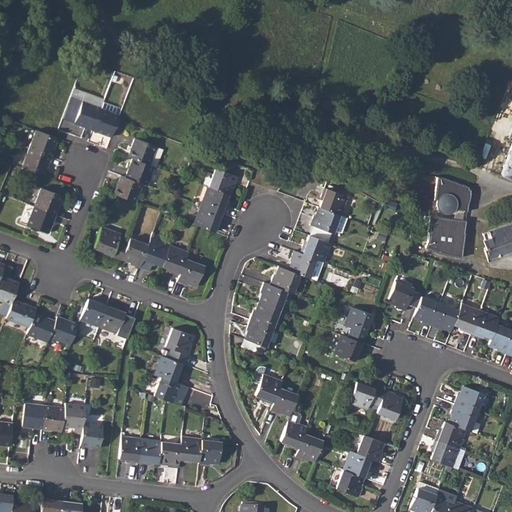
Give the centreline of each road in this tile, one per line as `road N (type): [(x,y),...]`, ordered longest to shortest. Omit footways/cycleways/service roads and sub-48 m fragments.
road 1 (residential): [(207,499),(0,473)]
road 2 (residential): [(382,511),(440,355)]
road 3 (residential): [(211,316),(63,265)]
road 4 (residential): [(257,459),(225,395),(211,316)]
